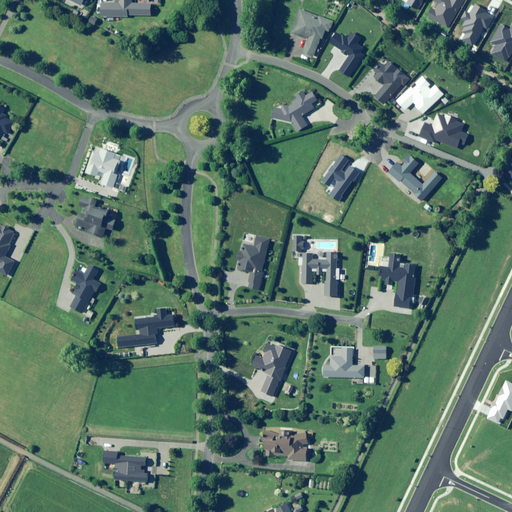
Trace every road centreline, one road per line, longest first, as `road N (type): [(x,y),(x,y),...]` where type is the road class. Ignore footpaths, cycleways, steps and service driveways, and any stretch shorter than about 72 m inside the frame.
road 1 (residential): [(203,511),(207,359),(178,216),(192,146)]
road 2 (residential): [(373,154),(378,136),(347,98),(286,65),(235,51)]
road 3 (unknown): [(192,310),(224,305),(341,316)]
road 4 (residential): [(0,193),(17,184),(61,184),(95,111)]
road 5 (residential): [(433,471),(493,344)]
